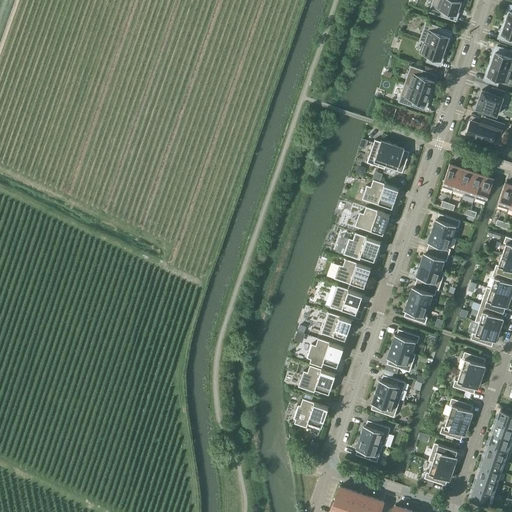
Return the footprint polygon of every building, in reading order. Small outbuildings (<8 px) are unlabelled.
[(432,0),(428,12),(455,21),(456,20),(454,20),(457,9),(459,10),(462,3),(457,1),(457,0),(432,0)] [(503,20),(503,21),(511,24),(511,4),(507,15),(505,15),(503,20)] [(511,24),(503,21),(501,28),(503,28),(502,31),(499,40),(511,44),(511,24)] [(425,22),(420,38),(447,47),(448,42),(446,42),(450,30),(425,22)] [(447,47),(420,38),(419,40),(423,42),(419,53),(427,56),(425,62),(438,66),(441,58),(442,55),(444,56),(446,48),(447,47)] [(491,56),(489,63),(511,70),(511,50),(497,45),(495,51),(493,57),(491,56)] [(511,70),(489,63),(488,64),(487,69),(488,70),(485,82),(497,86),(500,79),(508,82),(511,72),(511,71),(511,70)] [(410,66),(404,83),(431,92),(433,86),(431,86),(435,74),(410,66)] [(431,92),(404,83),(398,102),(423,110),(426,102),(427,99),(429,99),(431,92)] [(475,108),(496,115),(504,91),(493,87),(491,93),(482,90),(475,108)] [(471,121),(466,136),(490,144),(490,145),(490,144),(495,131),(501,133),(504,124),(485,118),(483,117),(481,116),(478,123),(471,121)] [(367,162),(384,168),(392,144),(386,142),(381,140),(380,141),(374,139),(373,144),(367,162)] [(392,144),(384,168),(386,165),(396,168),(395,170),(402,173),(409,151),(404,149),(404,148),(398,146),(395,144),(392,144)] [(356,171),(363,175),(367,167),(359,164),(356,171)] [(452,190),(453,190),(460,167),(449,164),(441,186),(442,187),(442,186),(452,189),(452,190)] [(463,194),(471,171),(460,167),(453,190),(463,193),(463,194)] [(474,197),(474,198),(482,175),(471,171),(463,194),(464,194),(464,193),(474,197)] [(482,175),(474,198),(475,198),(475,197),(485,201),(486,201),(493,179),(482,175)] [(398,189),(398,188),(373,179),(370,186),(366,185),(362,199),(378,204),(378,203),(392,207),(394,200),(398,189)] [(508,209),(511,197),(511,185),(505,183),(504,183),(497,205),(508,208),(508,209)] [(363,213),(359,212),(354,226),(371,232),(371,230),(382,234),(385,227),(389,215),(366,206),(363,213)] [(433,224),(431,230),(452,237),(455,226),(458,227),(460,220),(439,213),(437,219),(435,218),(433,224)] [(429,242),(427,248),(448,255),(450,249),(448,248),(452,237),(431,230),(429,236),(427,242),(429,242)] [(380,242),(380,241),(355,232),(352,239),(348,238),(343,254),(359,259),(360,256),(374,260),(376,253),(380,242)] [(505,243),(502,254),(511,257),(511,238),(505,236),(503,242),(505,243)] [(421,258),(419,264),(444,272),(440,271),(444,260),(446,261),(448,255),(427,248),(425,253),(423,252),(421,258)] [(496,264),(493,270),(511,276),(511,257),(502,254),(498,265),(496,264)] [(345,259),(342,266),(338,264),(334,278),(350,284),(350,282),(364,287),(366,279),(370,268),(370,267),(345,259)] [(417,276),(415,282),(438,289),(444,272),(419,264),(417,270),(415,276),(417,276)] [(486,286),(486,287),(511,295),(511,291),(511,276),(493,270),(491,276),(494,277),(490,288),(486,286)] [(410,292),(408,298),(428,305),(432,294),(434,295),(436,289),(438,290),(438,289),(415,282),(413,287),(412,286),(410,292)] [(362,294),(336,285),(329,306),(342,311),(342,309),(355,313),(358,306),(362,295),(362,294)] [(486,287),(480,304),(503,312),(505,306),(507,307),(509,301),(511,295),(486,287)] [(428,305),(408,298),(406,304),(404,310),(405,310),(403,316),(425,323),(427,317),(425,316),(428,305)] [(480,304),(474,321),(499,329),(501,323),(503,317),(501,317),(503,312),(480,304)] [(320,333),(333,337),(333,335),(345,339),(347,332),(351,321),(351,320),(328,312),(320,333)] [(499,329),(474,321),(478,323),(475,333),(472,332),(470,339),(491,346),(493,340),(495,341),(497,335),(499,329)] [(300,332),(306,334),(308,328),(302,326),(300,332)] [(392,340),(390,346),(415,354),(411,352),(415,342),(417,343),(419,336),(398,329),(396,334),(394,334),(392,340)] [(311,344),(306,358),(310,359),(309,363),(321,367),(323,362),(337,366),(339,359),(343,348),(343,347),(318,338),(315,345),(311,344)] [(415,354),(390,346),(388,351),(386,357),(388,358),(386,364),(409,371),(415,354)] [(464,359),(460,370),(481,377),(483,371),(485,365),(483,364),(485,359),(464,351),(462,358),(464,359)] [(303,371),(298,386),(314,392),(315,388),(328,393),(331,386),(335,375),(335,374),(309,365),(307,372),(303,371)] [(481,377),(460,370),(457,380),(454,380),(452,386),(474,393),(475,388),(477,388),(479,382),(481,377)] [(377,385),(375,391),(400,399),(405,382),(383,374),(381,380),(379,379),(377,385)] [(400,399),(375,391),(373,397),(371,403),(373,403),(371,409),(394,417),(400,399)] [(328,408),(328,407),(302,398),(300,405),(298,405),(293,419),(295,419),(294,423),(306,427),(308,422),(321,426),(324,419),(328,408)] [(451,405),(448,416),(468,423),(470,417),(472,411),(471,411),(473,405),(451,398),(449,404),(451,405)] [(493,418),(492,420),(511,427),(511,414),(500,410),(497,419),(493,418)] [(468,423),(448,416),(444,427),(441,426),(439,433),(461,440),(463,434),(464,435),(466,429),(468,423)] [(361,431),(359,436),(384,445),(390,427),(367,420),(365,425),(363,425),(361,431)] [(495,425),(492,433),(509,439),(511,431),(511,427),(492,420),(491,423),(495,425)] [(418,437),(428,441),(430,434),(420,431),(418,437)] [(485,439),(484,442),(510,451),(511,449),(506,448),(509,439),(492,433),(489,441),(485,439)] [(384,445),(359,436),(357,442),(355,448),(357,449),(355,454),(376,462),(382,445),(384,445)] [(487,446),(485,454),(502,460),(505,451),(509,452),(510,451),(484,442),(483,445),(487,446)] [(434,443),(428,460),(453,468),(455,462),(457,456),(455,456),(457,450),(434,443)] [(478,461),(477,464),(503,472),(503,471),(499,469),(502,460),(485,454),(482,462),(478,461)] [(453,468),(428,460),(432,462),(428,472),(426,472),(424,478),(445,485),(447,480),(449,480),(451,474),(453,468)] [(480,468),(477,476),(495,482),(498,473),(502,474),(503,472),(477,464),(476,466),(480,468)] [(471,482),(470,485),(495,494),(496,492),(492,491),(495,482),(477,476),(475,484),(471,482)] [(495,494),(470,485),(469,488),(473,489),(470,498),(487,504),(491,494),(495,496),(495,494)] [(331,509),(339,511),(342,511),(350,490),(339,486),(331,509)] [(342,511),(354,511),(361,494),(350,490),(342,511)] [(354,511),(366,511),(372,497),(361,494),(354,511)] [(372,497),(366,511),(379,511),(383,501),(382,501),(372,497)]
